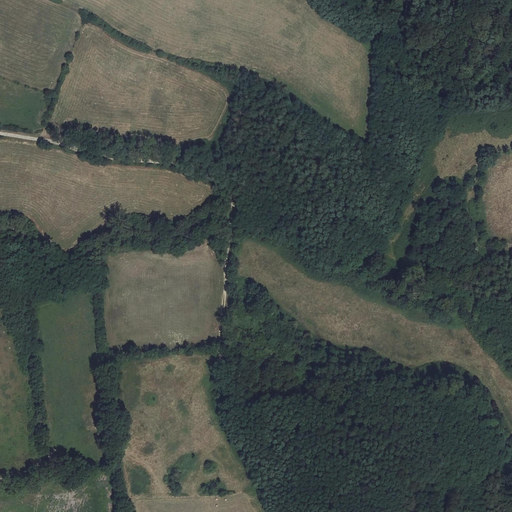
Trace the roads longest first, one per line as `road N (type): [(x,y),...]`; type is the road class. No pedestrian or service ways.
road 1 (track): [(0,132),(184,166),(222,184),(234,207),(220,314),(224,371),(250,393),(317,397),(379,428),(407,468),(405,511)]
road 2 (track): [(264,222),(286,220),(317,186),(370,177),(383,164),(397,75),(380,51)]
road 3 (track): [(435,99),(387,218),(361,222),(350,254)]
road 4 (track): [(350,254),(234,207)]
